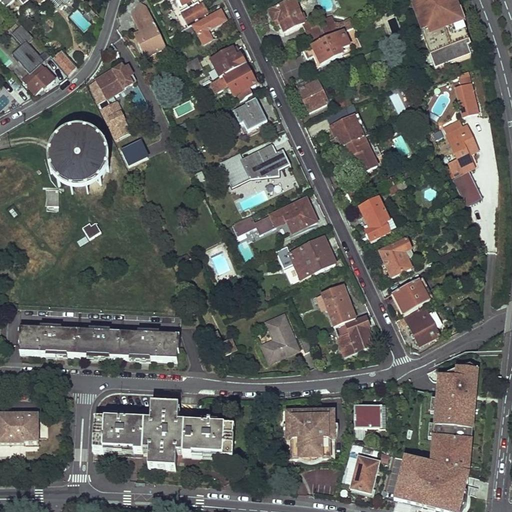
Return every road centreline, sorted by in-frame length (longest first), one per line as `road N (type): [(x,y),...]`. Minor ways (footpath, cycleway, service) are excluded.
road 1 (residential): [(234,0),(403,368)]
road 2 (residential): [(85,380),(282,389),(403,368)]
road 3 (residential): [(0,127),(87,71),(116,0)]
road 4 (primary): [(79,499),(250,509)]
